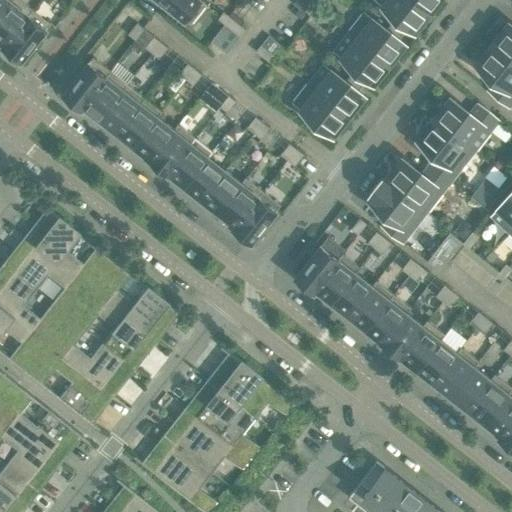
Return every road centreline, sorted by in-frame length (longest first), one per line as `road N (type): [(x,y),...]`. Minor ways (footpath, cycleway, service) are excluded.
road 1 (residential): [(255,282),(487,0)]
road 2 (residential): [(255,282),(0,79)]
road 3 (residential): [(1,129),(225,308)]
road 4 (residential): [(225,308),(57,511)]
road 5 (residential): [(360,408),(489,511)]
road 6 (residential): [(511,483),(382,381)]
road 7 (residential): [(382,381),(255,282)]
road 8 (residential): [(255,330),(360,408)]
road 9 (residential): [(360,408),(280,511)]
